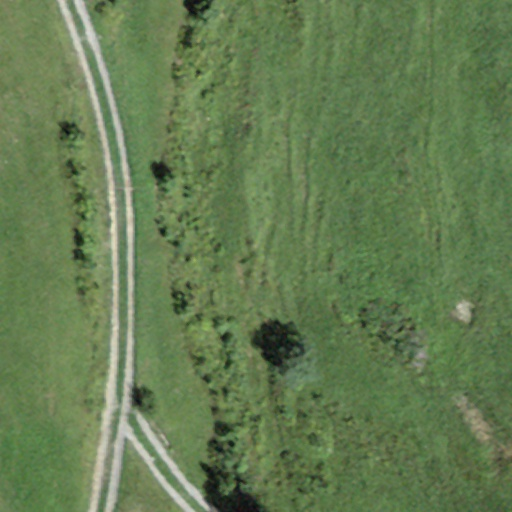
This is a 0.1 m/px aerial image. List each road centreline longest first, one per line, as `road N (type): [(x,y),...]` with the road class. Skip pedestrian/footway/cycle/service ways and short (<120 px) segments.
road 1 (track): [(121,407),(110,134),(72,0)]
road 2 (track): [(197,511),(121,407)]
